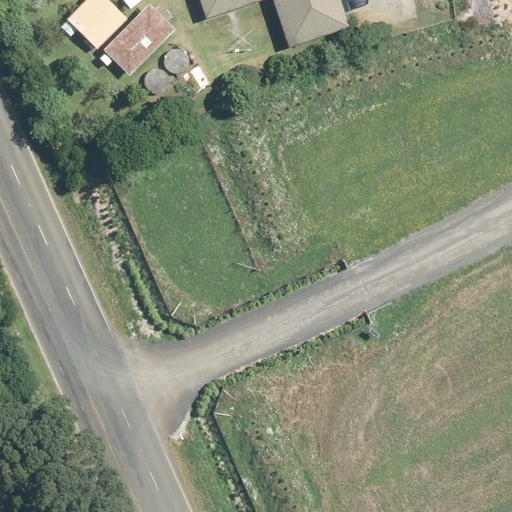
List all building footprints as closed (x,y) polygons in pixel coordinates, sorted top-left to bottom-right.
[(127,16),(109,0),(87,0),(68,21),(97,48),(127,16)] [(176,23),(151,0),(101,54),(126,77),(176,23)] [(201,0),(208,18),(261,0),(274,0),(290,47),(350,26),(341,0),(201,0)] [(193,60),(175,45),(162,61),(180,76),(193,60)] [(171,73),(150,69),(145,91),(166,95),(171,73)]
